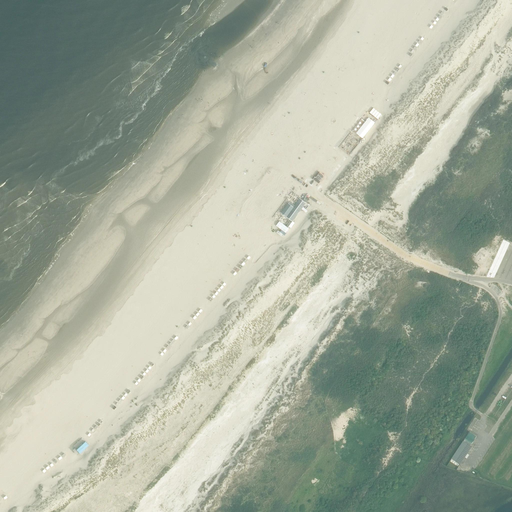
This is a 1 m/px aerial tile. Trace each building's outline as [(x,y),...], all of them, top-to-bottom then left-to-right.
[(370,127),(362,121),(359,125),(351,136),(357,140),(359,142),(370,127)] [(324,176),(320,173),(318,175),(317,175),(315,177),(313,179),(319,184),(324,176)] [(288,204),(288,203),(281,213),(291,220),(288,225),(283,221),(282,223),(279,221),(278,222),(276,226),(286,233),(289,229),(288,228),(289,227),(291,228),(295,223),(292,221),(306,203),(307,202),(306,201),(309,196),(307,195),(303,201),(300,198),(294,205),(290,202),(288,204)] [(465,439),(451,459),(460,464),(472,446),(470,446),(473,442),(476,437),(469,432),(465,439)] [(77,440),(76,442),(77,443),(73,447),(76,449),(74,451),(78,455),(89,445),(85,441),(82,438),(78,442),(77,440)]
